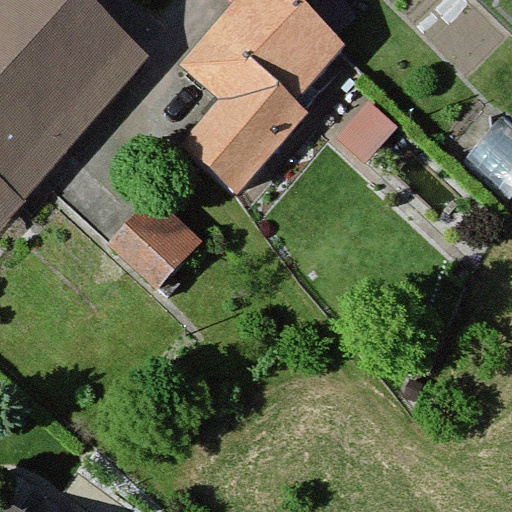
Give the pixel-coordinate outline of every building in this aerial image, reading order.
[(63,0),(0,0),(0,221),(136,62),(63,0)] [(275,0),(254,0),(190,72),(231,108),(191,153),(240,196),(305,122),(292,111),(339,56),(326,45),(281,5),(275,0)] [(225,0),(239,12),(248,0),(225,0)] [(337,0),(286,0),(281,5),(326,45),(354,16),(337,0)] [(369,108),(339,144),(366,167),(397,131),(369,108)] [(511,129),(502,121),(465,165),(509,202),(511,198),(511,129)] [(154,210),(113,255),(155,293),(197,248),(154,210)] [(59,511),(40,498),(30,511),(59,511)]
